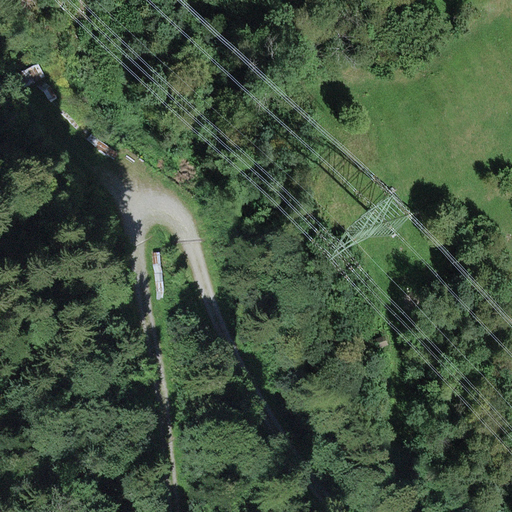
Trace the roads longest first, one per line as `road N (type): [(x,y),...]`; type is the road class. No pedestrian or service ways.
road 1 (track): [(172,511),(140,258),(128,223),(140,198),(171,205),(221,329),(273,426),(337,511)]
road 2 (track): [(410,511),(391,298)]
road 3 (track): [(140,198),(33,94)]
